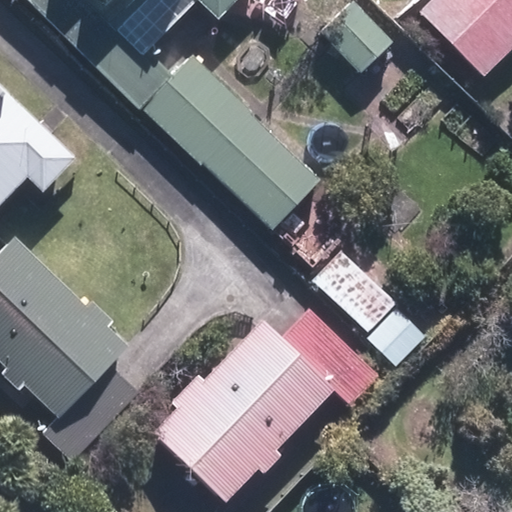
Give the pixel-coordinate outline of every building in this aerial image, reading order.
[(208,157),(278,223),(325,174),(196,50),(179,68),(156,47),(200,0),(209,0),(228,17),(244,0),(35,0),(204,161),(208,157)] [(511,0),(431,0),(423,8),(485,69),(511,40),(511,0)] [(330,36),(369,77),(401,46),(363,6),(330,36)] [(0,200),(31,169),(45,183),(77,150),(0,75),(0,200)] [(22,232),(0,255),(0,346),(32,377),(63,406),(48,423),(77,452),(142,384),(115,358),(135,338),(95,300),(22,232)] [(377,342),(404,368),(432,337),(350,262),(326,289),(377,336),(380,339),(377,342)] [(270,309),(164,428),(239,494),(341,380),(355,393),(379,366),(312,307),(293,329),(270,309)]
